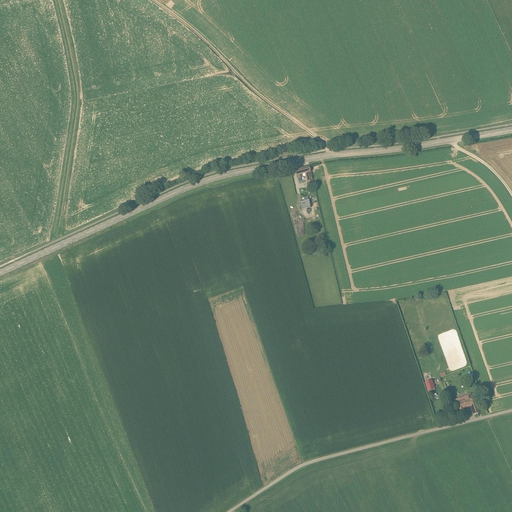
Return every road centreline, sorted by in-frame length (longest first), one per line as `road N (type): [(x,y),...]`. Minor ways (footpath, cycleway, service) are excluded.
road 1 (tertiary): [(0,272),(216,177),(511,130)]
road 2 (unclassified): [(228,511),(333,454),(511,410)]
road 3 (track): [(153,0),(333,155)]
